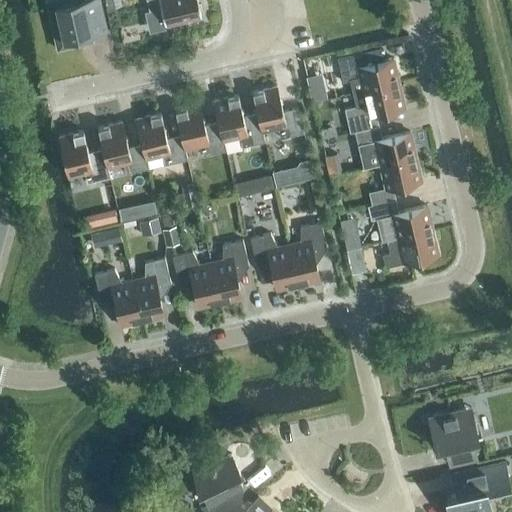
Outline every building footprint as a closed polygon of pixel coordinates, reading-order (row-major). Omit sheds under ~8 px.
[(86,0),(83,1),(82,0),(50,0),(45,1),(57,50),(92,42),(91,34),(105,30),(98,0),(86,0)] [(105,0),(108,9),(121,7),(119,0),(105,0)] [(145,0),(149,13),(161,11),(164,25),(187,20),(187,22),(199,19),(198,17),(200,17),(200,14),(202,14),(200,5),(198,6),(196,0),(145,0)] [(362,90),(363,90),(398,83),(392,59),(383,61),(380,48),(337,58),(342,82),(349,80),(352,93),(362,90)] [(354,132),(378,126),(375,113),(403,107),(398,83),(363,90),(362,90),(352,93),(355,106),(344,109),(349,133),(354,132)] [(312,102),(326,99),(323,84),(309,87),(312,102)] [(261,132),(262,132),(277,129),(279,138),(303,133),(297,108),(282,112),(276,86),(251,92),(256,112),(257,112),(261,132)] [(257,112),(256,112),(242,116),(237,95),(213,100),(218,121),(223,141),(238,138),(241,147),(264,142),(262,132),(261,132),(257,112)] [(218,121),(203,125),(199,104),(174,109),(180,135),(181,135),(184,150),(185,150),(200,146),(202,156),(226,151),(223,141),(218,121)] [(181,135),(180,135),(166,138),(160,113),(135,118),(141,144),(142,144),(145,159),(146,159),(161,155),(163,165),(187,160),(185,150),(184,150),(181,135)] [(142,144),(141,144),(127,147),(121,122),(97,127),(102,148),(107,168),(122,164),(125,174),(148,168),(146,159),(145,159),(142,144)] [(381,139),(378,126),(354,132),(362,169),(379,165),(415,156),(409,132),(381,139)] [(102,148),(87,152),(82,131),(58,136),(67,177),(84,173),(86,183),(109,177),(107,168),(102,148)] [(326,148),(330,165),(343,162),(339,145),(326,148)] [(371,205),(394,200),(395,200),(392,187),(420,181),(415,156),(379,165),(385,188),(368,192),(371,205)] [(258,189),(274,186),(271,174),(256,177),(258,189)] [(397,213),(394,200),(371,205),(367,206),(370,220),(391,215),(396,238),(432,230),(426,206),(397,213)] [(103,211),(106,222),(117,220),(114,208),(103,211)] [(163,227),(171,226),(168,215),(160,217),(163,227)] [(287,245),(296,285),(297,286),(319,281),(312,251),(326,248),(320,222),(300,227),(299,242),(287,245)] [(166,245),(179,242),(175,225),(171,226),(163,227),(162,228),(166,245)] [(432,230),(396,238),(386,241),(389,254),(382,255),(385,266),(437,254),(432,230)] [(296,285),(287,245),(277,248),(270,234),(250,238),(256,264),(269,261),(276,289),(296,285)] [(209,263),(219,302),(241,297),(234,269),(248,266),(242,240),(222,244),(222,260),(209,263)] [(351,274),(365,271),(359,247),(346,250),(351,274)] [(219,302),(209,263),(199,265),(192,251),(171,256),(177,282),(191,279),(198,307),(219,302)] [(132,281),(141,322),(142,322),(142,320),(163,315),(156,287),(170,284),(164,258),(144,262),(143,278),(132,281)] [(141,322),(132,281),(121,283),(114,269),(94,274),(100,300),(113,297),(120,327),(141,322)] [(477,436),(470,408),(428,418),(434,447),(444,445),(448,465),(476,459),(471,439),(481,436),(480,435),(477,436)] [(226,511),(241,501),(232,490),(241,484),(236,474),(239,472),(231,454),(211,460),(212,464),(192,469),(198,492),(202,490),(208,503),(202,506),(203,511),(226,511)] [(486,506),(493,488),(509,485),(503,462),(451,474),(456,496),(446,498),(449,511),(490,511),(489,505),(486,506)]
